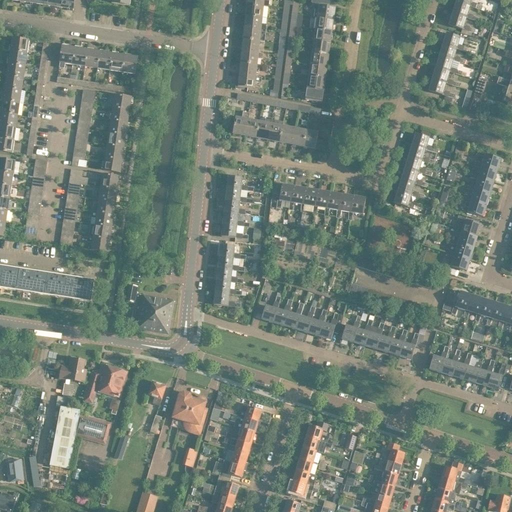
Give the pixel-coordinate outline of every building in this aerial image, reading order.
[(60,0),(60,7),(72,9),(73,0),(60,0)] [(335,7),(329,7),(330,1),(326,0),(311,0),(310,7),(314,9),(313,17),(317,17),(333,20),(335,7)] [(475,3),(476,2),(476,0),(456,0),(456,2),(469,6),(481,10),(482,6),(482,5),(475,3)] [(291,1),(290,14),(297,15),(298,2),(291,1)] [(473,15),(467,13),(469,6),(456,2),(452,13),(465,18),(477,21),(478,17),(473,16),(473,15)] [(263,6),(247,4),(246,15),(262,17),(263,6)] [(470,26),(463,24),(465,18),(452,13),(448,25),(473,33),(475,29),(469,28),(470,26)] [(290,14),(288,25),(295,26),(297,15),(290,14)] [(246,15),(244,27),(260,29),(265,30),(266,24),(261,23),(262,17),(246,15)] [(317,17),(315,29),(332,31),(333,20),(317,17)] [(288,25),(287,37),(294,38),(295,26),(288,25)] [(244,27),(243,39),(259,41),(260,29),(244,27)] [(306,40),(313,41),(330,43),(332,31),(315,29),(312,28),(311,36),(306,36),(306,40)] [(464,46),(458,44),(460,37),(446,33),(443,45),(456,49),(467,52),(469,48),(463,47),(464,46)] [(29,40),(11,37),(9,50),(27,53),(29,40)] [(287,37),(285,49),(292,50),(294,38),(287,37)] [(243,39),(241,51),(263,53),(258,52),(259,41),(243,39)] [(313,41),(312,52),(328,55),(330,43),(313,41)] [(59,62),(72,64),(74,47),(61,45),(59,62)] [(460,57),(454,55),(456,49),(443,45),(439,56),(452,60),(464,64),(465,60),(460,58),(460,57)] [(72,64),(84,66),(87,49),(74,47),(72,64)] [(84,66),(96,68),(99,51),(87,49),(84,66)] [(285,49),(284,61),(291,61),(292,50),(285,49)] [(9,50),(7,63),(25,65),(27,53),(9,50)] [(503,50),(501,56),(508,58),(510,52),(503,50)] [(96,68),(109,70),(111,53),(99,51),(96,68)] [(241,51),(240,62),(257,64),(257,58),(262,59),(263,53),(241,51)] [(312,52),(310,64),(327,66),(328,55),(312,52)] [(109,70),(121,72),(124,55),(111,53),(109,70)] [(121,72),(134,74),(137,57),(124,55),(121,72)] [(457,69),(450,67),(452,60),(439,56),(435,68),(449,72),(460,75),(461,71),(456,70),(457,69)] [(284,61),(283,72),(289,73),(291,61),(284,61)] [(240,62),(239,74),(255,76),(257,64),(240,62)] [(7,63),(5,75),(23,78),(25,65),(7,63)] [(310,64),(309,76),(325,78),(327,66),(310,64)] [(449,72),(435,68),(432,79),(445,83),(457,87),(458,83),(453,81),(453,80),(447,78),(449,72)] [(283,72),(281,84),(288,85),(289,73),(283,72)] [(254,88),(255,82),(261,83),(261,77),(255,76),(239,74),(238,79),(236,79),(235,88),(243,89),(244,87),(254,88)] [(5,75),(4,87),(21,90),(23,78),(5,75)] [(309,76),(307,88),(323,90),(325,78),(309,76)] [(479,77),(477,81),(474,94),(481,96),(486,79),(479,77)] [(500,77),(499,77),(497,83),(508,87),(504,101),(511,103),(511,81),(510,81),(507,79),(500,77)] [(445,83),(432,79),(428,91),(442,95),(454,99),(455,94),(449,93),(449,92),(443,90),(445,83)] [(280,96),(286,97),(288,85),(281,84),(280,96)] [(4,87),(2,100),(19,102),(21,90),(4,87)] [(323,90),(307,88),(305,100),(322,102),(323,90)] [(80,103),(92,105),(94,91),(82,90),(80,103)] [(251,102),(252,96),(237,93),(236,99),(251,102)] [(111,107),(129,110),(131,97),(113,95),(111,107)] [(2,100),(0,110),(0,112),(17,115),(19,102),(2,100)] [(78,115),(90,117),(92,105),(80,103),(78,115)] [(109,120),(127,122),(129,110),(111,107),(109,120)] [(321,109),(310,107),(309,113),(314,114),(314,117),(319,118),(321,109)] [(0,112),(0,124),(15,127),(17,115),(0,112)] [(244,135),(248,114),(248,113),(242,112),(241,118),(235,117),(232,133),(244,135)] [(248,114),(244,135),(256,137),(259,121),(252,120),(253,115),(248,114)] [(77,127),(89,129),(90,117),(78,115),(77,127)] [(108,132),(125,135),(127,122),(109,120),(108,132)] [(259,121),(256,137),(267,140),(270,124),(259,121)] [(0,124),(0,137),(13,140),(15,127),(0,124)] [(270,124),(267,140),(279,142),(282,126),(270,124)] [(282,126),(279,142),(291,144),(294,128),(282,126)] [(75,140),(87,142),(89,129),(77,127),(75,140)] [(294,128),(291,144),(302,146),(306,131),(294,128)] [(306,131),(302,146),(314,149),(318,133),(306,131)] [(106,145),(123,147),(125,135),(108,132),(106,145)] [(438,149),(426,145),(428,137),(419,135),(415,133),(411,145),(425,149),(436,153),(438,149)] [(0,137),(0,150),(12,152),(13,140),(0,137)] [(73,152),(85,154),(87,142),(75,140),(73,152)] [(104,157),(121,160),(123,147),(106,145),(104,157)] [(436,161),(423,156),(425,149),(411,145),(408,157),(421,161),(435,165),(436,161)] [(501,159),(485,154),(486,152),(478,150),(477,154),(484,156),(482,163),(481,165),(497,170),(501,159)] [(71,165),(83,167),(85,154),(73,152),(71,165)] [(102,170),(119,172),(121,160),(104,157),(102,170)] [(431,172),(419,168),(421,161),(408,157),(404,168),(418,172),(429,176),(431,172)] [(0,171),(13,173),(18,174),(19,161),(0,158),(0,171)] [(497,170),(481,165),(482,163),(474,161),(473,165),(481,167),(479,175),(478,177),(493,182),(497,170)] [(32,176),(44,178),(45,172),(33,170),(34,165),(34,163),(32,176)] [(427,183),(415,179),(418,172),(404,168),(401,179),(414,184),(426,187),(427,183)] [(449,168),(446,179),(452,181),(456,170),(449,168)] [(68,182),(80,183),(82,171),(70,169),(68,182)] [(0,184),(11,186),(13,173),(0,171),(0,184)] [(493,182),(478,177),(479,175),(471,173),(470,177),(477,179),(475,187),(474,188),(490,193),(493,182)] [(99,186),(117,189),(119,176),(101,174),(99,186)] [(30,189),(42,191),(44,178),(32,176),(30,189)] [(247,185),(241,185),(242,177),(228,176),(226,188),(240,190),(263,192),(263,187),(253,186),(253,187),(247,186),(247,185)] [(424,194),(412,191),(414,184),(401,179),(397,191),(411,195),(422,199),(424,194)] [(66,194),(78,196),(80,183),(68,182),(66,194)] [(273,183),(271,193),(272,193),(277,194),(279,184),(273,183)] [(0,196),(9,198),(11,186),(0,184),(0,196)] [(282,184),(279,200),(277,200),(276,207),(280,208),(282,200),(288,201),(291,202),(293,186),(282,184)] [(490,193),(474,188),(475,187),(467,184),(466,188),(473,191),(471,198),(471,200),(486,205),(490,193)] [(98,199),(115,201),(117,189),(99,186),(98,199)] [(293,186),(291,202),(288,201),(289,209),(292,210),(293,202),(301,203),(303,204),(305,188),(293,186)] [(245,197),(240,197),(240,190),(226,188),(225,200),(239,202),(245,202),(259,204),(260,199),(245,198),(245,197)] [(305,188),(303,204),(301,203),(300,211),(304,212),(304,211),(313,212),(313,206),(315,206),(317,190),(305,188)] [(29,201),(41,203),(42,191),(30,189),(29,201)] [(317,190),(315,206),(313,206),(313,212),(313,214),(316,214),(317,206),(324,208),(326,208),(329,192),(317,190)] [(420,206),(408,203),(411,195),(397,191),(393,203),(419,210),(420,206)] [(329,192),(326,208),(324,208),(324,216),(328,216),(329,208),(337,210),(338,210),(341,194),(329,192)] [(65,207),(77,208),(78,196),(66,194),(65,207)] [(341,194),(338,210),(337,210),(335,217),(339,218),(340,210),(348,211),(350,212),(353,196),(341,194)] [(0,209),(7,211),(9,198),(0,196),(0,209)] [(353,196),(350,212),(348,211),(348,219),(351,220),(352,212),(362,214),(365,198),(353,196)] [(486,205),(471,200),(471,198),(464,196),(462,200),(470,202),(467,212),(482,217),(486,205)] [(96,211),(113,214),(115,201),(98,199),(96,211)] [(238,213),(242,214),(250,215),(250,211),(245,210),(245,202),(239,202),(225,200),(224,212),(238,213)] [(27,214),(39,215),(41,203),(29,201),(27,214)] [(63,219),(75,221),(77,208),(65,207),(63,219)] [(425,216),(431,218),(433,211),(427,209),(425,216)] [(94,224),(111,226),(113,214),(96,211),(94,224)] [(242,214),(238,213),(224,212),(222,224),(236,225),(248,227),(249,222),(241,222),(242,214)] [(25,226),(37,228),(39,215),(27,214),(25,226)] [(480,224),(464,219),(465,218),(458,215),(456,219),(463,222),(461,228),(461,231),(477,236),(480,224)] [(61,231),(73,233),(75,221),(63,219),(61,231)] [(432,222),(428,233),(433,235),(437,223),(432,222)] [(92,236),(109,239),(111,226),(94,224),(92,236)] [(247,235),(235,233),(236,225),(222,224),(221,236),(247,239),(247,235)] [(23,239),(35,241),(37,228),(25,226),(23,239)] [(477,236),(461,231),(461,228),(454,227),(453,231),(460,233),(458,240),(457,242),(473,247),(477,236)] [(253,228),(252,237),(259,238),(260,229),(253,228)] [(59,244),(71,246),(73,233),(61,231),(59,244)] [(90,249),(107,252),(109,239),(92,236),(87,235),(86,241),(91,242),(90,249)] [(473,247),(457,242),(458,240),(451,239),(449,242),(457,245),(454,251),(454,254),(470,259),(473,247)] [(245,255),(233,254),(234,245),(220,244),(219,256),(245,259),(245,255)] [(470,259),(454,254),(454,251),(447,250),(446,254),(453,256),(450,266),(466,271),(470,259)] [(244,267),(238,266),(239,258),(219,256),(218,268),(231,270),(243,271),(244,267)] [(361,268),(364,257),(359,256),(356,266),(361,268)] [(369,259),(364,257),(361,268),(366,269),(369,259)] [(372,271),(375,260),(369,259),(366,269),(372,271)] [(377,272),(380,262),(375,260),(372,271),(377,272)] [(385,263),(380,262),(377,272),(382,274),(385,263)] [(391,265),(385,263),(382,274),(387,276),(391,265)] [(396,267),(391,265),(387,276),(393,277),(396,267)] [(0,287),(42,294),(45,273),(3,266),(0,287)] [(401,268),(396,267),(393,277),(398,279),(401,268)] [(242,279),(230,278),(231,270),(218,268),(216,280),(230,281),(242,283),(242,279)] [(406,270),(401,268),(398,279),(403,280),(406,270)] [(412,271),(406,270),(403,280),(408,282),(412,271)] [(417,273),(412,271),(408,282),(414,283),(417,273)] [(94,280),(87,279),(45,273),(42,294),(90,302),(94,280)] [(422,274),(417,273),(414,283),(419,285),(422,274)] [(427,276),(422,274),(419,285),(424,287),(427,276)] [(429,288),(433,278),(427,276),(424,287),(429,288)] [(435,290),(438,279),(433,278),(429,288),(435,290)] [(245,291),(229,289),(230,281),(216,280),(215,292),(228,293),(244,295),(245,291)] [(351,283),(348,294),(353,295),(356,285),(351,283)] [(128,284),(125,300),(134,302),(137,286),(128,284)] [(356,285),(353,295),(358,297),(361,286),(356,285)] [(366,288),(361,286),(358,297),(363,298),(366,288)] [(372,290),(366,288),(363,298),(369,300),(372,290)] [(377,291),(372,290),(369,300),(374,301),(377,291)] [(382,293),(377,291),(374,301),(379,303),(382,293)] [(471,295),(459,291),(455,307),(453,306),(451,311),(450,313),(455,314),(457,307),(464,310),(466,310),(471,295)] [(240,303),(227,302),(228,293),(215,292),(213,304),(227,306),(239,307),(240,303)] [(388,294),(382,293),(379,303),(384,305),(388,294)] [(136,328),(168,334),(174,301),(165,300),(165,298),(142,294),(136,328)] [(393,296),(388,294),(384,305),(390,306),(393,296)] [(483,298),(471,295),(466,310),(464,310),(463,317),(466,318),(468,311),(475,313),(478,314),(483,298)] [(274,302),(272,307),(265,305),(261,318),(273,322),(277,309),(280,298),(275,296),(274,302)] [(398,297),(393,296),(390,306),(395,308),(398,297)] [(403,299),(398,297),(395,308),(400,309),(403,299)] [(494,302),(483,298),(478,314),(475,313),(474,321),(477,322),(480,314),(487,317),(489,317),(494,302)] [(409,301),(403,299),(400,309),(405,311),(409,301)] [(287,300),(283,311),(277,309),(273,322),(284,325),(288,312),(292,301),(287,300)] [(414,302),(409,301),(405,311),(411,312),(414,302)] [(419,304),(414,302),(411,312),(416,314),(419,304)] [(506,305),(494,302),(489,317),(487,317),(485,324),(489,325),(491,318),(498,320),(501,321),(506,305)] [(296,308),(295,314),(288,312),(284,325),(296,329),(300,316),(303,304),(298,303),(296,308)] [(442,309),(451,311),(453,306),(444,303),(442,309)] [(424,305),(419,304),(416,314),(421,316),(424,305)] [(511,307),(506,305),(501,321),(498,320),(497,328),(500,329),(503,321),(510,324),(511,324),(511,307)] [(310,306),(307,318),(300,316),(296,329),(307,333),(311,320),(314,308),(310,306)] [(322,310),(318,322),(311,320),(307,333),(318,336),(322,323),(326,311),(322,310)] [(322,323),(318,336),(330,340),(333,331),(337,333),(343,316),(338,315),(338,314),(334,313),(332,319),(331,319),(329,325),(322,323)] [(356,317),(353,327),(345,325),(341,339),(353,342),(357,329),(360,318),(356,317)] [(368,320),(365,331),(357,329),(353,342),(364,346),(371,321),(368,320)] [(370,326),(364,346),(376,349),(380,335),(383,323),(379,322),(378,328),(370,326)] [(391,327),(387,338),(380,335),(376,349),(387,352),(391,339),(395,328),(391,327)] [(402,330),(399,341),(391,339),(387,352),(399,356),(403,342),(406,331),(402,330)] [(412,338),(410,344),(403,342),(399,356),(411,359),(415,346),(420,347),(424,335),(414,333),(412,338)] [(476,333),(474,340),(481,342),(483,335),(476,333)] [(443,346),(440,358),(432,355),(428,369),(440,372),(444,359),(447,347),(443,346)] [(455,350),(452,361),(444,359),(440,372),(451,376),(455,362),(459,351),(455,350)] [(465,359),(463,365),(455,362),(451,376),(463,379),(467,366),(470,354),(467,353),(465,359)] [(61,365),(59,377),(65,379),(64,383),(69,384),(70,379),(83,382),(86,370),(83,369),(84,360),(75,358),(75,357),(70,356),(70,358),(68,357),(66,366),(61,365)] [(478,357),(475,368),(467,366),(463,379),(474,382),(478,369),(482,358),(478,357)] [(490,360),(486,371),(478,369),(474,382),(486,386),(490,372),(493,361),(490,360)] [(501,364),(498,375),(490,372),(486,386),(498,389),(502,376),(505,365),(501,364)] [(91,403),(95,390),(118,396),(125,372),(102,366),(101,371),(92,373),(88,385),(84,401),(91,403)] [(151,403),(158,405),(165,386),(152,381),(147,394),(153,396),(151,403)] [(73,385),(63,383),(61,394),(71,396),(73,385)] [(179,395),(170,425),(171,426),(172,426),(173,426),(174,426),(175,426),(175,427),(176,427),(177,427),(178,428),(179,428),(199,434),(208,403),(207,403),(206,409),(203,409),(205,402),(205,401),(205,399),(204,398),(203,397),(202,397),(200,396),(199,397),(197,398),(197,399),(196,400),(191,399),(191,398),(189,394),(184,392),(179,395)] [(221,410),(222,407),(223,403),(215,401),(213,408),(221,410)] [(233,410),(232,413),(245,417),(258,421),(262,410),(249,406),(249,404),(243,403),(241,409),(239,408),(238,411),(233,410)] [(60,406),(48,465),(68,469),(79,410),(60,406)] [(231,413),(229,420),(234,421),(233,426),(235,427),(255,433),(258,421),(245,417),(232,413),(231,413)] [(81,415),(76,432),(75,436),(104,444),(110,423),(81,415)] [(155,415),(149,431),(155,433),(161,417),(155,415)] [(309,425),(306,436),(331,444),(332,440),(327,438),(328,436),(321,434),(323,430),(326,431),(328,424),(318,421),(316,427),(309,425)] [(225,436),(238,439),(252,444),(255,433),(235,427),(233,426),(231,433),(226,432),(225,436)] [(206,430),(203,439),(208,441),(210,436),(214,437),(217,438),(219,434),(206,430)] [(348,434),(344,447),(351,450),(355,437),(350,435),(348,434)] [(223,442),(229,444),(236,446),(234,451),(248,455),(252,444),(238,439),(225,436),(223,442)] [(306,436),(302,447),(316,451),(323,453),(324,448),(325,446),(330,448),(331,444),(306,436)] [(385,449),(390,451),(389,455),(382,452),(381,454),(376,453),(375,457),(380,458),(381,458),(387,460),(401,465),(404,453),(398,451),(399,445),(387,442),(385,449)] [(299,458),(313,462),(316,451),(302,447),(299,458)] [(227,449),(223,460),(245,466),(248,455),(234,451),(227,449)] [(38,480),(35,457),(29,458),(33,487),(41,486),(40,480),(38,480)] [(241,477),(245,466),(223,460),(218,458),(217,462),(222,464),(219,475),(231,478),(232,474),(241,477)] [(296,469),(310,473),(313,462),(299,458),(296,469)] [(373,468),(384,471),(398,476),(401,465),(387,460),(380,458),(377,465),(374,464),(373,468)] [(20,459),(6,461),(9,482),(23,480),(20,459)] [(444,465),(440,476),(457,481),(459,478),(460,472),(462,465),(452,462),(451,467),(444,465)] [(310,473),(296,469),(295,471),(293,470),(291,476),(293,477),(292,480),(318,488),(319,484),(314,482),(316,475),(310,473)] [(384,471),(382,477),(375,475),(375,476),(369,475),(368,479),(374,481),(394,486),(398,476),(384,471)] [(239,485),(229,483),(231,478),(219,475),(215,486),(202,482),(201,486),(222,492),(236,497),(239,485)] [(451,492),(456,493),(458,494),(460,487),(465,488),(467,484),(460,482),(457,481),(440,476),(437,487),(451,492)] [(475,487),(477,487),(483,489),(486,478),(478,476),(475,487)] [(394,486),(374,481),(368,479),(367,483),(373,485),(370,491),(377,493),(391,497),(394,486)] [(289,482),(287,490),(289,491),(289,492),(310,499),(312,491),(317,492),(318,488),(292,480),(291,483),(289,482)] [(236,497),(222,492),(201,486),(200,486),(203,487),(202,491),(213,494),(211,501),(218,503),(232,507),(236,497)] [(454,500),(456,493),(451,492),(437,487),(434,498),(447,502),(448,502),(460,506),(461,502),(454,500)] [(0,508),(7,511),(6,511),(10,511),(16,497),(17,497),(18,493),(13,492),(12,495),(0,492),(0,508)] [(101,493),(99,503),(105,505),(108,495),(101,493)] [(391,497),(377,493),(374,505),(388,509),(391,497)] [(488,509),(500,511),(499,511),(506,511),(508,502),(509,497),(501,495),(496,494),(494,500),(490,499),(488,509)] [(143,495),(137,511),(151,511),(156,499),(143,495)] [(448,502),(447,502),(434,498),(430,509),(439,511),(445,511),(446,509),(453,511),(453,509),(459,511),(460,506),(448,502)] [(283,510),(288,511),(304,511),(305,511),(298,509),(300,503),(286,499),(283,510)] [(322,506),(333,509),(335,503),(324,500),(322,506)] [(386,511),(388,509),(374,505),(368,503),(361,501),(360,505),(365,507),(363,511),(386,511)] [(197,509),(207,511),(230,511),(232,507),(218,503),(217,508),(209,507),(198,505),(197,509)]
